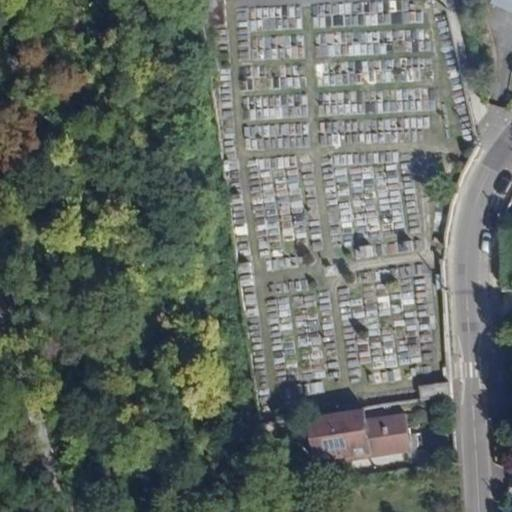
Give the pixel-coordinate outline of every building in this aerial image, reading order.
[(226,27),(224,0),(203,0),(206,28),(226,27)] [(511,0),(493,0),(491,4),(511,12),(511,0)] [(252,262),(239,263),(240,273),(253,272),(252,262)] [(450,382),(419,386),(420,400),(451,395),(450,382)] [(312,462),(371,455),(367,418),(366,410),(308,420),(312,462)] [(406,414),(367,418),(371,455),(410,451),(406,414)]
